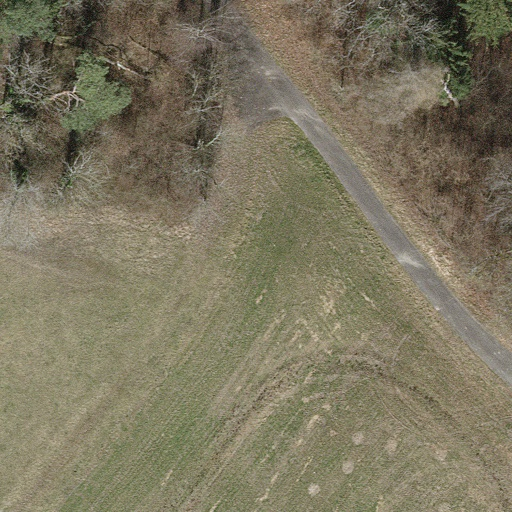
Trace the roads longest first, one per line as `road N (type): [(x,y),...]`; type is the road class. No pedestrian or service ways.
road 1 (track): [(18,511),(322,134)]
road 2 (track): [(511,371),(447,306),(216,0)]
